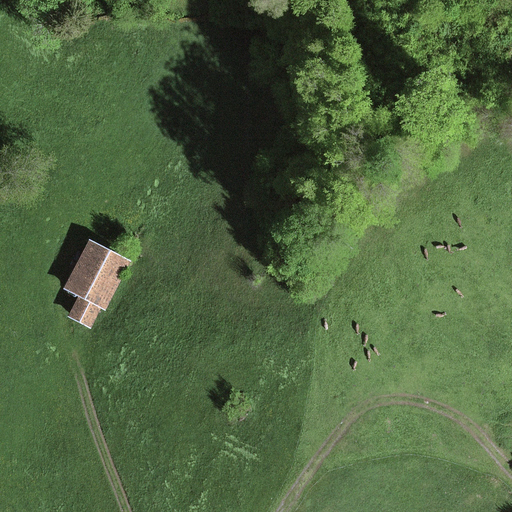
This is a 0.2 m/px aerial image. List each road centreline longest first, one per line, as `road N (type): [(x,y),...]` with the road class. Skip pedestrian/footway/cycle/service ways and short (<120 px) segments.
road 1 (track): [(511,478),(462,422),(423,405),(380,403),(355,415),(283,511)]
road 2 (track): [(126,511),(72,351)]
